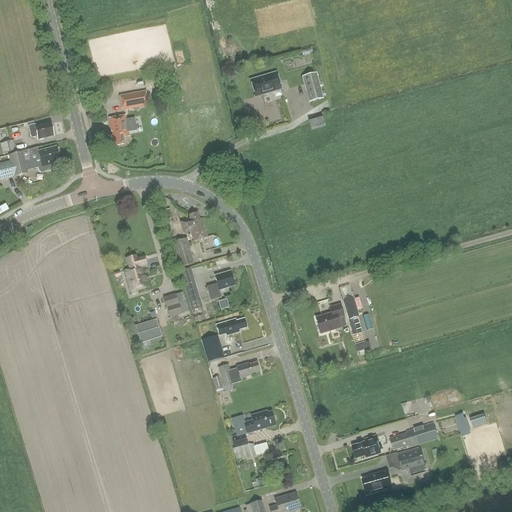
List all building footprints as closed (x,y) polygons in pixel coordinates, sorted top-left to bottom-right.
[(276,72),(249,80),(254,98),(281,90),(276,72)] [(316,73),(304,76),(311,102),(323,98),(316,73)] [(122,110),(148,106),(145,92),(120,97),(122,110)] [(125,116),(108,119),(111,133),(112,133),(112,136),(111,136),(113,144),(116,143),(116,146),(125,145),(123,138),(129,137),(128,132),(136,131),(134,119),(126,121),(125,116)] [(322,117),(308,121),(311,131),(325,127),(322,117)] [(37,140),(53,136),(50,124),(35,127),(34,125),(28,127),(31,139),(36,137),(37,140)] [(14,141),(1,144),(3,154),(16,150),(14,141)] [(10,162),(0,164),(0,180),(14,177),(27,174),(27,171),(38,168),(39,171),(41,173),(52,170),(53,168),(52,165),(60,163),(56,147),(38,152),(37,148),(8,156),(10,162)] [(166,220),(172,218),(169,209),(163,212),(166,220)] [(194,242),(208,238),(202,219),(199,220),(197,213),(188,216),(190,220),(183,222),(185,229),(189,228),(194,242)] [(177,241),(170,243),(178,269),(194,264),(189,246),(179,249),(177,241)] [(141,267),(147,266),(144,257),(137,260),(136,257),(126,259),(129,270),(124,272),(126,279),(130,293),(147,288),(141,267)] [(221,298),(219,291),(234,286),(230,272),(214,276),(217,285),(207,288),(208,294),(211,301),(221,298)] [(194,280),(183,283),(189,303),(200,300),(194,280)] [(163,298),(170,318),(181,315),(175,294),(163,298)] [(353,298),(343,301),(349,320),(353,336),(362,333),(357,317),(358,317),(353,298)] [(331,314),(315,319),(320,334),(340,328),(337,319),(343,317),(340,305),(330,308),(331,314)] [(222,323),(215,325),(219,337),(225,335),(226,336),(239,333),(238,331),(246,328),(243,319),(235,322),(234,320),(222,323)] [(135,326),(140,344),(162,337),(156,320),(135,326)] [(201,341),(208,363),(223,359),(217,336),(201,341)] [(225,392),(234,390),(232,385),(241,382),(240,379),(251,375),(259,372),(256,363),(248,366),(248,364),(236,368),(236,369),(230,371),(228,365),(218,368),(225,392)] [(223,391),(219,377),(213,379),(216,392),(223,391)] [(242,416),(231,419),(236,437),(244,435),(275,426),(271,412),(268,413),(267,411),(251,416),(252,421),(244,423),(242,416)] [(406,434),(390,439),(393,451),(403,448),(403,450),(438,439),(433,423),(424,426),(425,431),(415,434),(414,429),(406,431),(406,434)] [(236,437),(231,438),(234,449),(247,445),(244,435),(236,437)] [(381,445),(378,446),(375,437),(365,440),(365,443),(352,447),(356,459),(365,456),(366,458),(370,457),(380,454),(380,451),(383,450),(381,445)] [(397,455),(402,472),(425,465),(420,449),(397,455)] [(366,495),(392,487),(387,471),(369,476),(370,478),(362,480),(366,495)] [(255,480),(257,487),(264,485),(262,478),(255,480)] [(270,511),(291,511),(300,510),(295,494),(274,500),(276,506),(269,508),(270,511)] [(264,511),(261,501),(250,505),(251,511),(264,511)]
